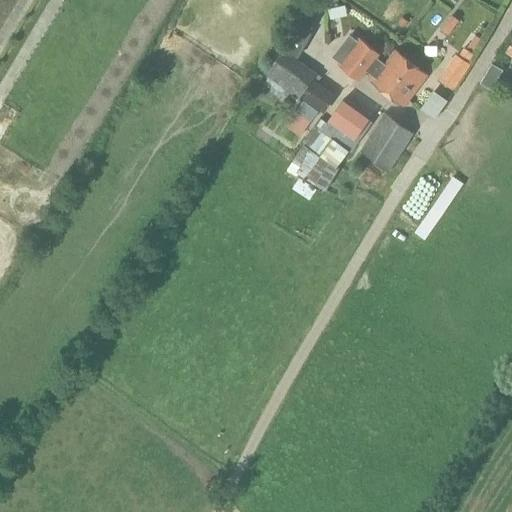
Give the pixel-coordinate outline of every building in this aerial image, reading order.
[(302,96),(317,75),(296,60),(311,35),(300,27),(285,50),(268,72),(302,96)] [(386,66),(377,58),(379,55),(353,34),(333,59),(360,80),(367,71),(376,78),(373,82),(404,106),(427,77),(397,52),(386,66)] [(456,54),(438,81),(451,89),(453,91),(471,64),(469,62),(459,56),(456,54)] [(487,74),(481,84),(495,93),(502,83),(487,74)] [(327,113),(339,97),(317,81),(305,97),(327,113)] [(358,140),(373,118),(347,101),(332,123),(358,140)] [(306,102),(300,111),(313,121),(320,113),(306,102)] [(388,171),(414,133),(387,115),(362,153),(388,171)] [(330,141),(319,150),(330,162),(340,152),(330,141)] [(303,147),(292,156),(304,170),(315,161),(303,147)]
